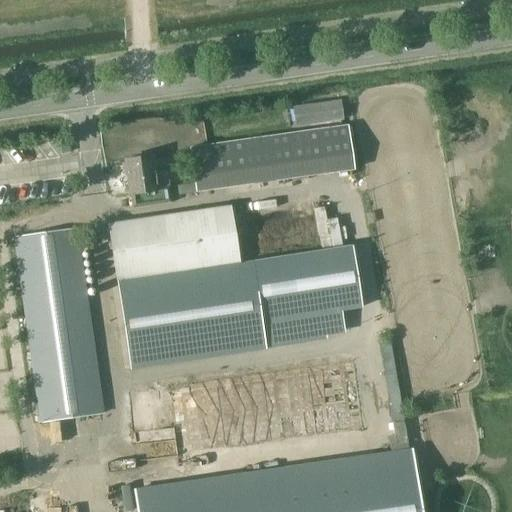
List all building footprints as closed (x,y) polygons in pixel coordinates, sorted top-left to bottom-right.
[(339,101),(295,107),(298,125),(342,119),(339,101)] [(196,188),(355,168),(349,122),(191,142),(196,188)] [(189,147),(181,149),(183,159),(191,157),(189,147)] [(157,189),(151,156),(125,160),(125,164),(124,165),(125,172),(127,173),(130,195),(132,208),(170,202),(168,187),(157,189)] [(193,172),(185,173),(186,183),(194,182),(193,172)] [(230,206),(107,225),(116,282),(129,365),(130,371),(155,367),(265,350),(261,324),(341,312),(361,308),(351,246),(239,264),(230,206)] [(43,421),(102,413),(74,229),(13,238),(43,421)] [(350,358),(127,389),(137,461),(360,429),(350,358)] [(393,444),(408,439),(405,427),(389,432),(393,444)] [(135,490),(138,511),(420,511),(412,452),(135,490)]
